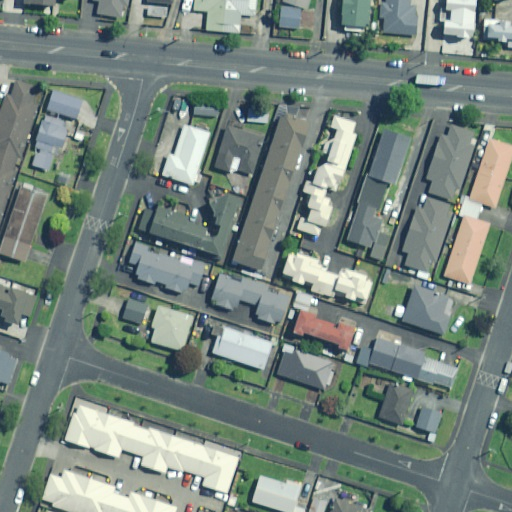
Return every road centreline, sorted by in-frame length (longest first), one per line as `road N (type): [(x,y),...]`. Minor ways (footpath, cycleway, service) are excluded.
road 1 (residential): [(56,353),(453,485)]
road 2 (secondary): [(511,93),(145,58)]
road 3 (residential): [(145,58),(56,353)]
road 4 (residential): [(453,485),(511,312)]
road 5 (residential): [(56,353),(2,511)]
road 6 (secondary): [(145,58),(0,44)]
